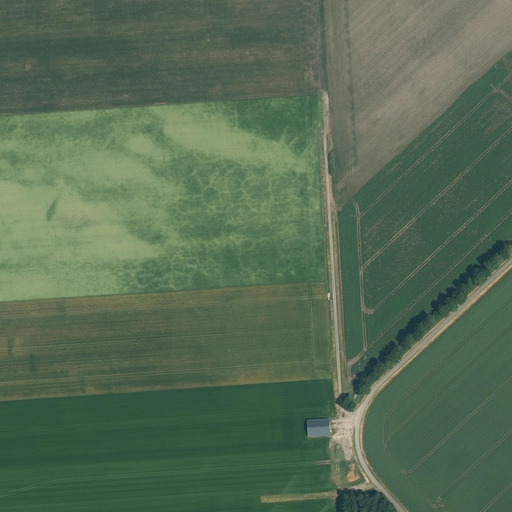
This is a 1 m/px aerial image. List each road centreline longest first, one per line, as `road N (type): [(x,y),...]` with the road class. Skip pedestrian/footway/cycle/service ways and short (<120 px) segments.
road 1 (unclassified): [(402,511),(358,451),(364,402),(511,259)]
road 2 (track): [(358,417),(341,411),(324,136)]
